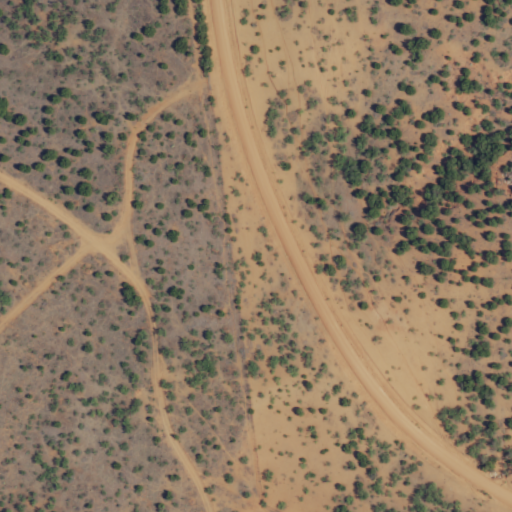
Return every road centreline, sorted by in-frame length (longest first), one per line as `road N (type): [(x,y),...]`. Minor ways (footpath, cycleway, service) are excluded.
road 1 (residential): [(509,511),(305,291),(217,64),(205,0)]
road 2 (residential): [(364,511),(48,203),(0,167)]
